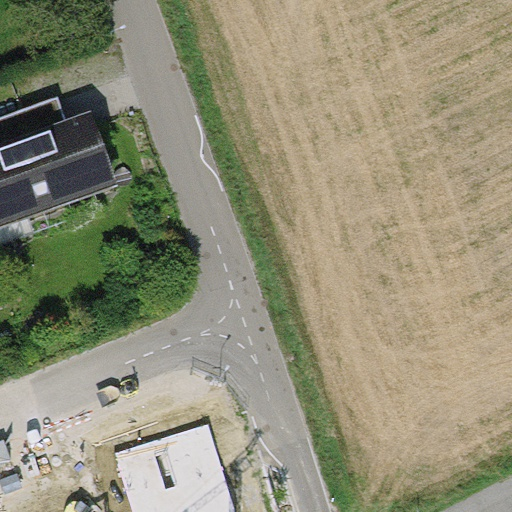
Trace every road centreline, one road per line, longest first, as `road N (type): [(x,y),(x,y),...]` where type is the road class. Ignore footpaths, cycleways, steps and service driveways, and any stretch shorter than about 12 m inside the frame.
road 1 (residential): [(129,0),(234,288),(233,326)]
road 2 (residential): [(233,326),(0,417)]
road 3 (residential): [(233,326),(262,370),(306,511)]
